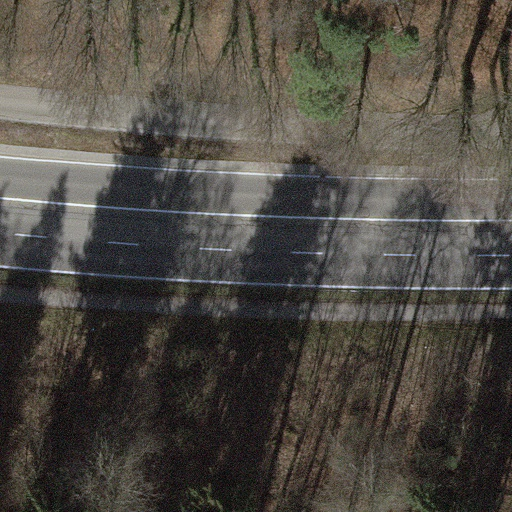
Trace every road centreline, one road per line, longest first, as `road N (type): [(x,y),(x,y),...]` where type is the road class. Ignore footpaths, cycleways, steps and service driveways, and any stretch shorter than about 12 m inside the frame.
road 1 (track): [(511,129),(291,124),(0,100)]
road 2 (primary): [(0,214),(511,235)]
